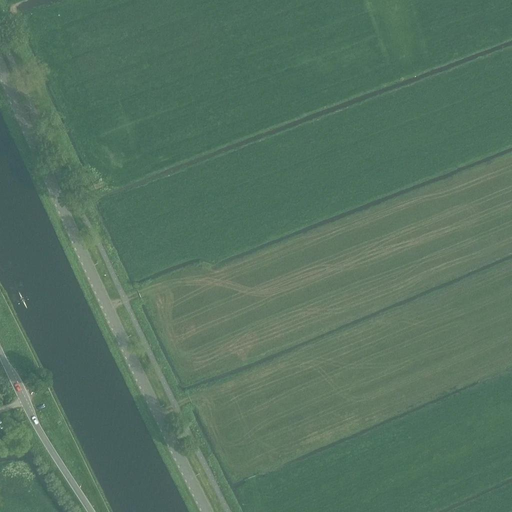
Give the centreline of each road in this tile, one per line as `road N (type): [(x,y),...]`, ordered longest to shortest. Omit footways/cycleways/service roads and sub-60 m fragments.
road 1 (tertiary): [(206,511),(0,66)]
road 2 (unclassified): [(90,511),(0,351)]
